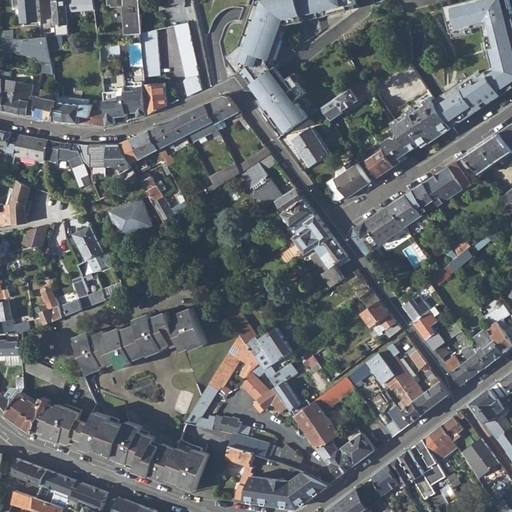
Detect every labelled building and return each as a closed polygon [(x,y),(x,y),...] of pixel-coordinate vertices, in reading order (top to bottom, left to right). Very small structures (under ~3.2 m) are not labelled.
[(40,17),(38,0),(12,0),(13,7),(22,6),(22,22),(40,21),(40,17)] [(60,0),(53,1),(56,34),(69,33),(67,4),(75,4),(74,0),(60,0)] [(109,0),(109,3),(113,3),(113,4),(125,3),(127,32),(132,31),(133,34),(141,33),(139,12),(141,11),(139,0),(109,0)] [(261,0),(259,5),(256,4),(242,44),(242,45),(227,56),(239,72),(243,70),(247,77),(250,74),(255,81),(277,65),(279,65),(276,60),(283,39),(280,38),(284,26),(289,24),(297,22),(296,19),(304,17),(305,20),(349,9),(348,6),(357,3),(355,0),(261,0)] [(441,96),(436,99),(454,126),(454,127),(460,123),(511,88),(511,11),(509,0),(470,0),(444,7),(451,34),(483,26),(493,67),(480,75),(478,71),(441,96)] [(185,81),(188,96),(203,89),(189,21),(175,25),(187,79),(185,81)] [(280,38),(283,39),(289,24),(284,26),(280,38)] [(143,55),(145,76),(161,75),(157,30),(142,34),(143,55)] [(121,44),(122,55),(129,55),(128,43),(121,44)] [(283,73),(277,65),(255,81),(255,82),(253,84),(258,90),(263,98),(260,100),(267,110),(285,134),(309,117),(297,100),(307,93),(294,75),(287,79),(283,73)] [(145,81),(148,115),(168,105),(166,83),(150,84),(150,77),(145,77),(145,81)] [(3,78),(5,110),(21,113),(27,114),(30,96),(32,84),(3,78)] [(323,107),(332,121),(346,111),(345,109),(373,91),(370,87),(365,80),(323,107)] [(148,115),(145,81),(136,82),(136,86),(125,86),(125,87),(127,113),(138,112),(138,118),(148,115)] [(127,113),(125,87),(116,88),(117,92),(105,93),(107,111),(109,126),(111,127),(118,124),(117,116),(128,115),(127,113)] [(43,90),(41,98),(59,101),(58,92),(49,91),(43,90)] [(224,130),(223,128),(220,122),(223,120),(235,114),(237,117),(243,114),(230,96),(225,95),(206,104),(219,130),(220,132),(224,130)] [(434,138),(454,126),(436,99),(433,95),(393,122),(399,131),(411,149),(428,138),(430,141),(434,138)] [(33,116),(36,103),(37,97),(30,96),(27,114),(33,116)] [(55,120),(59,101),(41,98),(37,97),(36,103),(38,104),(36,116),(55,120)] [(66,122),(83,124),(83,116),(93,116),(93,125),(109,126),(107,111),(92,110),(93,105),(71,103),(59,101),(55,120),(66,122)] [(181,116),(190,134),(210,123),(214,133),(219,130),(206,104),(181,116)] [(83,124),(93,125),(93,116),(83,116),(83,124)] [(175,118),(185,137),(189,135),(190,134),(181,116),(175,118)] [(241,120),(246,126),(250,123),(245,117),(241,120)] [(160,149),(165,159),(169,156),(165,147),(185,137),(175,118),(150,130),(160,149)] [(511,124),(500,133),(511,148),(511,124)] [(295,139),(312,166),(332,153),(314,127),(295,139)] [(0,148),(7,149),(9,144),(11,144),(11,143),(12,137),(15,138),(15,141),(18,141),(20,133),(0,129),(0,148)] [(144,157),(160,149),(150,130),(131,139),(143,158),(144,157)] [(411,149),(399,131),(381,143),(385,149),(396,165),(403,161),(400,157),(411,149)] [(32,136),(21,133),(17,155),(23,156),(23,157),(23,158),(22,158),(22,160),(23,161),(23,162),(23,163),(24,163),(24,164),(25,165),(26,161),(27,157),(32,136)] [(507,158),(511,154),(511,148),(500,133),(465,156),(482,174),(498,163),(506,158),(507,158)] [(48,139),(32,136),(27,157),(26,161),(25,165),(26,165),(27,166),(29,166),(30,166),(31,165),(32,165),(33,164),(34,163),(35,159),(43,161),(48,139)] [(54,163),(58,164),(59,158),(63,159),(63,158),(61,157),(62,142),(48,139),(43,161),(54,163)] [(122,143),(136,168),(139,166),(136,162),(143,158),(131,139),(122,143)] [(63,158),(63,159),(72,160),(85,185),(89,183),(90,185),(97,183),(95,176),(95,171),(94,166),(88,159),(86,158),(80,144),(67,143),(62,142),(61,157),(63,158)] [(88,159),(94,166),(118,166),(123,174),(136,168),(122,143),(80,144),(86,158),(88,159)] [(7,152),(16,153),(17,146),(11,144),(9,144),(7,149),(7,152)] [(237,165),(241,173),(244,170),(254,164),(261,159),(271,152),(267,146),(237,165)] [(354,153),(350,148),(340,155),(344,160),(354,153)] [(369,160),(380,176),(396,165),(385,149),(369,160)] [(261,159),(254,164),(259,171),(266,167),(261,159)] [(347,194),(349,197),(373,181),(359,161),(349,168),(337,176),(336,177),(335,177),(327,183),(335,193),(334,198),(340,200),(347,194)] [(435,200),(439,206),(471,185),(456,162),(424,183),(435,200)] [(337,168),(337,176),(349,168),(346,163),(337,168)] [(235,164),(212,174),(217,186),(240,176),(235,164)] [(279,201),(286,211),(306,198),(298,188),(287,195),(274,177),(271,179),(269,176),(271,174),(266,167),(259,171),(254,164),(244,170),(249,177),(246,183),(253,187),(255,186),(257,189),(257,191),(265,195),(264,198),(268,204),(278,197),(280,200),(279,201)] [(172,209),(162,190),(158,185),(153,176),(150,178),(148,173),(141,177),(144,182),(157,206),(166,222),(176,216),(172,209)] [(28,216),(31,202),(29,201),(32,187),(21,180),(20,179),(17,189),(12,188),(5,213),(0,213),(0,225),(29,221),(28,216)] [(408,194),(424,213),(428,210),(426,207),(435,200),(424,183),(408,194)] [(511,190),(503,198),(511,207),(511,190)] [(392,205),(407,226),(422,216),(428,225),(431,222),(424,213),(408,194),(392,205)] [(180,198),(185,209),(189,207),(184,196),(180,198)] [(144,198),(112,211),(123,237),(155,225),(144,198)] [(293,226),(292,227),(296,232),(293,234),(289,237),(290,239),(309,226),(308,224),(310,222),(310,221),(318,215),(306,198),(286,211),(284,213),(293,226)] [(381,244),(390,238),(398,233),(407,227),(407,226),(392,205),(354,230),(352,237),(367,256),(374,251),(372,247),(379,242),(381,244)] [(311,239),(317,248),(318,247),(334,237),(318,215),(310,221),(310,222),(308,224),(309,226),(316,235),(311,239)] [(470,247),(472,251),(486,240),(487,240),(493,235),(493,234),(501,227),(499,223),(472,246),(470,247)] [(27,243),(35,246),(44,244),(49,225),(31,229),(27,243)] [(89,259),(79,264),(81,267),(86,277),(113,264),(94,225),(76,234),(89,259)] [(401,237),(398,233),(390,238),(394,242),(401,237)] [(334,237),(318,247),(321,251),(327,259),(324,261),(329,269),(324,272),(324,273),(333,286),(346,277),(339,268),(351,259),(334,237)] [(455,251),(459,256),(470,247),(472,246),(467,241),(464,237),(452,247),(452,248),(455,251)] [(303,251),(306,255),(316,249),(312,244),(303,251)] [(1,252),(0,247),(0,265),(9,263),(7,256),(4,257),(3,255),(1,255),(1,252)] [(311,258),(313,257),(316,255),(321,251),(318,247),(317,248),(316,249),(306,255),(304,257),(306,259),(307,259),(308,259),(309,259),(311,258)] [(452,262),(457,269),(475,255),(472,251),(470,247),(459,256),(454,260),(452,262)] [(450,254),(454,260),(459,256),(455,251),(452,248),(448,251),(450,254)] [(175,253),(182,267),(190,264),(182,250),(175,253)] [(313,257),(324,272),(329,269),(324,261),(327,259),(321,251),(316,255),(313,257)] [(476,257),(492,282),(496,279),(488,265),(480,255),(476,257)] [(446,267),(451,274),(456,270),(457,269),(452,262),(446,267)] [(198,271),(200,275),(207,270),(205,266),(198,271)] [(347,277),(352,284),(364,276),(358,269),(347,277)] [(200,275),(203,280),(210,276),(207,270),(200,275)] [(122,282),(127,291),(139,286),(142,285),(137,276),(122,282)] [(213,282),(210,276),(203,280),(208,286),(213,282)] [(427,289),(431,294),(437,290),(430,280),(422,287),(425,290),(427,289)] [(122,282),(105,289),(109,299),(127,291),(122,282)] [(43,312),(47,323),(64,316),(60,306),(52,287),(44,290),(51,309),(43,312)] [(360,297),(369,309),(382,300),(372,288),(360,297)] [(60,306),(64,316),(93,305),(109,299),(105,289),(60,306)] [(404,307),(415,322),(432,310),(425,302),(420,305),(415,299),(404,307)] [(1,302),(6,334),(16,333),(10,300),(1,302)] [(374,326),(377,324),(383,320),(388,328),(397,321),(382,300),(369,309),(364,312),(374,326)] [(490,327),(506,352),(511,346),(511,338),(504,327),(509,324),(504,317),(511,312),(506,302),(505,301),(485,316),(488,320),(490,324),(491,326),(490,327)] [(247,343),(259,335),(236,302),(224,310),(241,333),(247,343)] [(139,324),(124,330),(122,327),(108,332),(107,330),(92,336),(90,331),(80,334),(74,337),(77,344),(88,372),(118,361),(121,368),(129,365),(128,361),(151,352),(151,354),(181,343),(184,351),(192,348),(193,349),(199,346),(199,345),(207,342),(203,329),(193,307),(179,313),(180,318),(173,321),(169,312),(154,317),(153,314),(137,320),(139,324)] [(415,322),(428,339),(438,332),(433,326),(440,321),(437,316),(441,313),(437,307),(432,310),(415,322)] [(383,331),(388,328),(383,320),(377,324),(383,331)] [(30,322),(19,326),(20,332),(24,332),(32,329),(30,322)] [(445,332),(451,340),(457,335),(464,330),(459,323),(445,332)] [(247,343),(252,350),(262,344),(275,363),(294,350),(278,326),(265,335),(264,332),(259,335),(247,343)] [(474,346),(488,367),(506,352),(490,327),(489,326),(475,336),(480,342),(474,346)] [(464,330),(457,335),(466,348),(463,351),(470,361),(464,365),(457,355),(446,363),(463,385),(488,367),(474,346),(464,330)] [(9,342),(20,341),(20,337),(20,332),(16,333),(6,334),(2,334),(1,334),(2,341),(8,340),(9,342)] [(220,388),(221,388),(230,373),(232,373),(241,358),(248,363),(241,375),(247,379),(251,373),(253,371),(261,363),(252,350),(247,343),(241,333),(210,383),(220,388)] [(2,341),(0,340),(0,355),(1,355),(22,354),(22,363),(25,363),(25,361),(25,360),(25,354),(25,352),(24,343),(21,344),(20,341),(9,342),(8,340),(2,341)] [(393,344),(381,353),(403,383),(425,413),(451,394),(432,368),(426,373),(436,386),(426,394),(397,355),(400,353),(393,344)] [(437,350),(443,359),(451,354),(445,345),(437,350)] [(409,352),(421,368),(428,363),(416,346),(409,352)] [(303,354),(311,366),(318,361),(310,350),(303,354)] [(25,363),(25,367),(64,387),(69,375),(64,373),(25,352),(25,354),(25,360),(25,361),(25,363)] [(349,377),(354,384),(371,373),(370,371),(373,368),(385,384),(392,379),(395,383),(400,380),(381,353),(349,377)] [(22,354),(1,355),(0,355),(1,360),(7,359),(7,364),(22,363),(22,354)] [(292,406),(297,415),(312,404),(309,399),(303,403),(286,380),(300,371),(293,361),(277,372),(271,377),(278,387),(291,405),(292,406)] [(271,377),(277,372),(272,364),(265,369),(271,377)] [(255,405),(262,413),(267,409),(267,408),(273,403),(277,404),(283,412),(292,406),(291,405),(278,387),(272,391),(253,371),(251,373),(247,379),(242,387),(249,392),(250,392),(259,401),(255,405)] [(511,371),(501,380),(511,390),(511,371)] [(18,388),(26,388),(25,376),(18,377),(18,387),(18,388)] [(318,400),(325,410),(357,387),(354,384),(349,377),(345,380),(318,400)] [(198,401),(209,408),(218,392),(227,398),(230,393),(221,388),(220,388),(210,383),(202,395),(198,401)] [(405,410),(414,422),(425,413),(403,383),(400,385),(402,387),(399,389),(405,397),(411,406),(405,410)] [(10,400),(11,398),(18,388),(11,387),(5,396),(10,400)] [(18,388),(11,398),(16,403),(23,391),(26,388),(18,388)] [(471,402),(488,425),(491,423),(488,419),(505,406),(498,397),(497,398),(490,388),(471,402)] [(40,403),(23,391),(16,403),(9,413),(34,430),(36,427),(43,411),(46,413),(50,405),(52,406),(53,404),(51,403),(52,399),(44,395),(40,403)] [(0,399),(0,402),(9,413),(16,403),(11,398),(10,400),(5,396),(0,399)] [(297,416),(309,433),(320,426),(318,423),(329,416),(325,410),(318,400),(312,404),(297,415),(297,416)] [(214,428),(217,417),(212,415),(211,419),(202,417),(209,408),(198,401),(185,422),(189,423),(214,428)] [(99,449),(112,453),(115,454),(114,456),(129,461),(135,464),(137,465),(136,470),(166,481),(167,476),(181,482),(181,484),(197,489),(210,453),(201,450),(202,447),(187,441),(185,449),(178,447),(177,449),(162,443),(160,446),(153,443),(155,437),(140,431),(142,426),(127,420),(125,425),(109,419),(110,415),(97,410),(92,423),(83,420),(79,418),(81,412),(59,404),(58,406),(53,404),(52,406),(50,405),(46,413),(43,411),(36,427),(46,432),(45,435),(59,440),(62,441),(64,437),(70,440),(73,434),(86,439),(83,446),(92,450),(94,446),(99,449)] [(389,412),(402,430),(411,424),(398,405),(389,412)] [(235,411),(233,416),(240,418),(239,420),(243,422),(245,416),(241,415),(241,413),(235,411)] [(214,428),(220,430),(224,417),(216,415),(217,417),(214,428)] [(224,417),(220,430),(229,432),(234,433),(232,444),(251,451),(255,452),(266,456),(270,457),(276,444),(277,443),(271,440),(270,442),(256,437),(238,432),(239,428),(237,427),(239,420),(240,418),(233,416),(233,417),(224,415),(224,417)] [(442,424),(454,442),(459,438),(461,436),(459,432),(463,429),(454,415),(442,424)] [(319,449),(334,438),(338,436),(341,433),(329,416),(318,423),(320,426),(309,433),(319,449)] [(378,432),(386,442),(393,437),(388,429),(379,418),(375,420),(376,422),(371,425),(377,432),(378,432)] [(423,438),(437,458),(457,446),(442,424),(423,438)] [(511,425),(496,437),(511,458),(511,425)] [(346,446),(358,463),(377,449),(365,432),(364,433),(359,427),(348,435),(352,441),(348,444),(348,440),(343,432),(341,433),(338,436),(346,446)] [(257,433),(241,428),(239,428),(238,432),(256,437),(257,433)] [(257,433),(256,437),(270,442),(271,440),(272,438),(257,433)] [(319,449),(328,460),(342,450),(342,449),(334,438),(319,449)] [(410,448),(401,455),(414,478),(415,480),(417,482),(418,484),(426,497),(436,491),(431,483),(446,475),(441,466),(439,461),(437,458),(423,438),(417,443),(423,453),(425,452),(426,454),(424,455),(430,466),(432,464),(433,466),(424,471),(410,448)] [(461,452),(477,477),(499,462),(481,439),(461,452)] [(285,442),(283,448),(281,453),(296,459),(297,455),(304,457),(306,452),(300,450),(300,448),(285,442)] [(242,475),(252,479),(253,476),(254,473),(251,472),(249,470),(251,465),(255,452),(251,451),(232,444),(227,457),(226,462),(245,469),(242,475)] [(277,445),(272,458),(279,460),(281,453),(283,448),(277,445)] [(328,460),(340,476),(358,463),(346,446),(342,449),(342,450),(328,460)] [(279,460),(300,468),(302,461),(304,457),(297,455),(296,459),(281,453),(279,460)] [(402,483),(404,486),(415,480),(414,478),(401,455),(391,462),(402,483)] [(17,473),(44,482),(49,469),(18,457),(17,473)] [(305,471),(315,476),(317,470),(302,461),(300,468),(305,471)] [(441,466),(446,475),(454,470),(449,461),(441,466)] [(384,493),(399,485),(402,483),(391,462),(374,475),(384,493)] [(77,480),(49,469),(44,482),(58,487),(53,503),(65,507),(79,511),(82,501),(103,510),(109,493),(88,484),(87,487),(83,486),(84,482),(82,482),(80,487),(75,485),(77,480)] [(250,485),(245,500),(299,506),(304,503),(314,495),(331,483),(315,476),(305,471),(293,479),(285,479),(266,477),(253,476),(252,479),(251,482),(250,485)] [(240,481),(250,485),(251,482),(252,479),(242,475),(240,481)] [(404,486),(407,491),(418,484),(417,482),(415,480),(404,486)] [(245,500),(250,485),(240,481),(234,498),(245,500)] [(404,486),(402,483),(399,485),(408,500),(411,498),(407,491),(404,486)] [(338,501),(343,511),(360,511),(368,506),(357,487),(338,501)] [(63,511),(65,507),(53,503),(37,497),(16,490),(12,503),(36,510),(36,511),(63,511)] [(387,497),(390,504),(402,497),(400,493),(392,497),(391,495),(387,497)] [(113,511),(139,511),(143,504),(119,496),(113,511)] [(328,511),(343,511),(338,501),(328,509),(328,511)]
